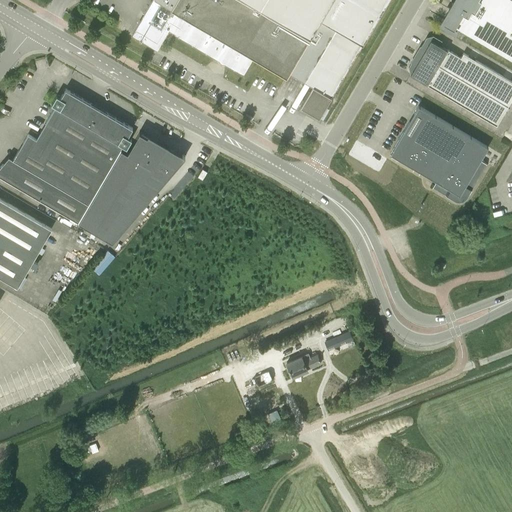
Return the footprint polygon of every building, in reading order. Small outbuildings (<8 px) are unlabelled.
[(151,0),(131,34),(157,49),(169,29),(243,73),(254,55),(286,74),(287,71),(312,86),(300,107),(319,118),(331,97),(387,0),(151,0)] [(511,0),(454,0),(452,5),(443,20),(443,21),(447,23),(453,26),(454,25),(458,27),(511,58),(511,0)] [(496,125),(511,98),(511,81),(463,53),(461,57),(447,49),(447,50),(443,47),(442,40),(433,35),(426,37),(408,67),(410,74),(427,84),(496,125)] [(2,163),(0,165),(0,175),(112,241),(185,156),(182,154),(178,161),(165,153),(168,148),(139,131),(127,152),(124,150),(131,138),(127,136),(132,127),(65,88),(60,96),(56,94),(51,103),(55,105),(36,138),(27,133),(8,166),(2,163)] [(480,160),(488,147),(418,106),(390,153),(436,181),(433,187),(450,197),(454,199),(456,200),(459,201),(461,200),(463,199),(465,198),(467,196),(469,192),(486,163),(480,160)] [(0,276),(17,286),(51,228),(0,197),(0,276)] [(307,369),(321,363),(317,356),(310,359),(308,353),(286,363),(292,377),(307,370),(307,369)] [(273,381),(268,370),(254,376),(258,387),(273,381)]
